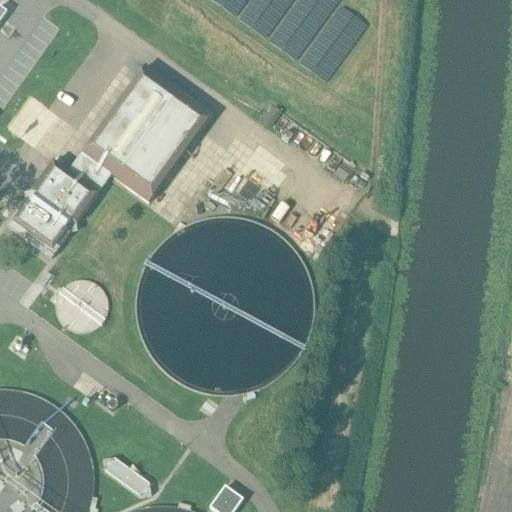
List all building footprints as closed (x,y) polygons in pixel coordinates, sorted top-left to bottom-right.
[(243,0),(253,10),(237,24),(328,84),(366,26),(338,7),(342,0),(243,0)] [(179,53),(194,33),(161,7),(145,27),(179,53)] [(190,101),(161,80),(145,68),(81,156),(83,158),(69,176),(53,164),(31,194),(36,198),(30,207),(25,203),(7,228),(52,262),(70,236),(77,235),(76,227),(111,179),(125,189),(149,206),(214,118),(190,101)] [(9,335),(1,329),(0,330),(0,341),(3,344),(9,335)] [(113,461),(102,463),(104,475),(139,500),(151,498),(149,487),(140,481),(113,461)] [(225,488),(210,510),(213,511),(235,511),(243,501),(225,488)]
